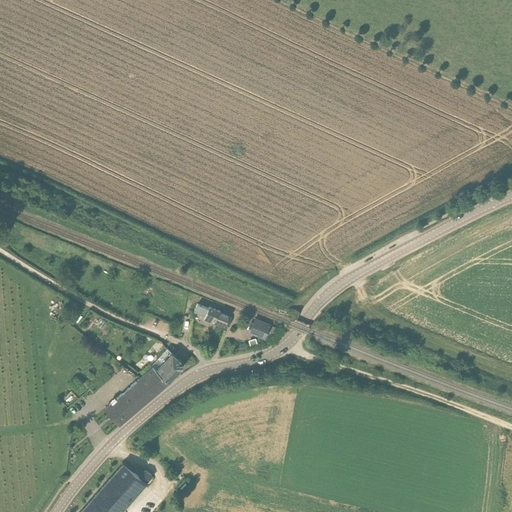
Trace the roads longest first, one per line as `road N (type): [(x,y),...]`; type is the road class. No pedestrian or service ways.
road 1 (tertiary): [(56,511),(105,450),(180,386),(272,355),(346,280),(511,195)]
road 2 (track): [(288,343),(307,357),(511,427)]
road 3 (track): [(206,363),(0,251)]
